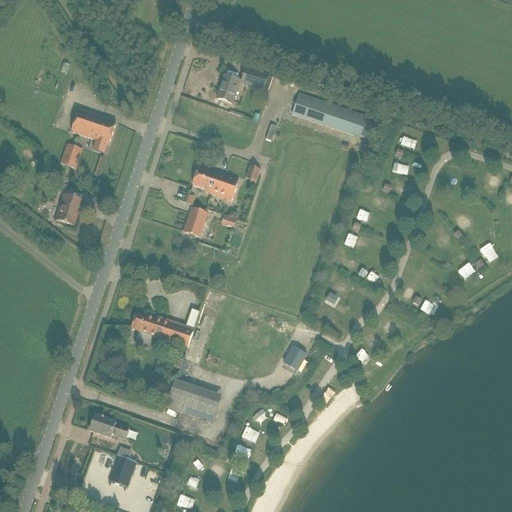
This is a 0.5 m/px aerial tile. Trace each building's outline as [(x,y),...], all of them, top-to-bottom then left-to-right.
[(241,83),(259,89),(264,91),(269,77),(246,70),(241,83)] [(217,100),(232,105),(240,82),(225,77),(217,100)] [(292,115),(360,139),(366,121),(298,97),(292,115)] [(92,140),(89,150),(99,153),(102,143),(109,146),(116,124),(79,111),(71,133),(92,140)] [(271,143),(276,128),(269,125),(263,140),(271,143)] [(398,144),(413,149),(416,141),(401,136),(398,144)] [(61,165),(76,170),(82,152),(67,147),(61,165)] [(393,170),(404,173),(408,163),(396,159),(393,170)] [(207,191),(206,193),(232,202),(239,181),(219,174),(218,176),(199,169),(193,187),(202,190),(207,191)] [(55,170),(50,176),(56,181),(61,175),(55,170)] [(495,185),(499,174),(489,171),(485,182),(495,185)] [(2,174),(0,177),(0,182),(3,185),(8,178),(2,174)] [(395,181),(391,192),(402,196),(406,186),(395,181)] [(379,208),(384,199),(376,195),(372,204),(379,208)] [(55,222),(64,225),(74,228),(82,202),(64,196),(55,222)] [(184,233),(193,236),(200,239),(208,214),(192,209),(184,233)] [(370,225),(374,214),(359,210),(356,220),(370,225)] [(449,220),(462,230),(468,221),(455,212),(449,220)] [(221,216),(219,225),(233,228),(234,219),(221,216)] [(458,232),(454,236),(457,241),(462,237),(458,232)] [(486,265),(494,258),(484,244),(475,251),(486,265)] [(480,261),(475,265),(479,269),(484,266),(480,261)] [(453,269),(457,282),(469,278),(466,270),(472,268),(471,263),(453,269)] [(361,270),(358,275),(363,278),(366,273),(361,270)] [(477,283),(482,277),(476,272),(471,278),(477,283)] [(382,291),(384,286),(369,278),(367,283),(382,291)] [(330,294),(326,301),(331,305),(333,302),(335,304),(336,301),(334,300),(336,298),(330,294)] [(422,302),(421,311),(439,312),(439,303),(422,302)] [(320,303),(313,315),(332,326),(339,315),(320,303)] [(131,330),(141,333),(188,349),(194,330),(157,317),(156,320),(137,314),(131,330)] [(385,333),(392,325),(383,318),(376,325),(385,333)] [(377,352),(383,344),(369,335),(364,343),(377,352)] [(292,348),(284,364),(293,369),(298,372),(307,357),(300,352),(292,348)] [(361,351),(354,360),(362,366),(368,357),(361,351)] [(166,408),(194,418),(213,424),(222,398),(175,381),(166,408)] [(255,422),(260,413),(251,408),(247,418),(255,422)] [(277,412),(271,422),(283,428),(289,418),(277,412)] [(95,417),(90,432),(100,435),(111,439),(112,436),(125,440),(129,429),(116,425),(116,424),(105,420),(95,417)] [(242,428),(239,441),(247,442),(250,429),(242,428)] [(109,482),(127,489),(136,464),(118,457),(109,482)] [(193,469),(205,464),(203,460),(191,465),(193,469)] [(210,470),(220,473),(223,463),(213,460),(210,470)] [(196,493),(199,484),(186,479),(182,488),(196,493)]
